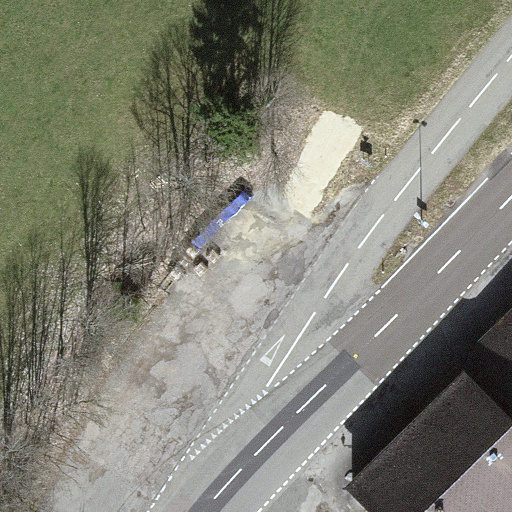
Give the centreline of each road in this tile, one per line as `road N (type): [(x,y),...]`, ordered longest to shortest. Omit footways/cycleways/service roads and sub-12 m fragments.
road 1 (secondary): [(275,434),(283,376),(298,340),(394,197),(511,56)]
road 2 (primary): [(511,193),(275,434)]
